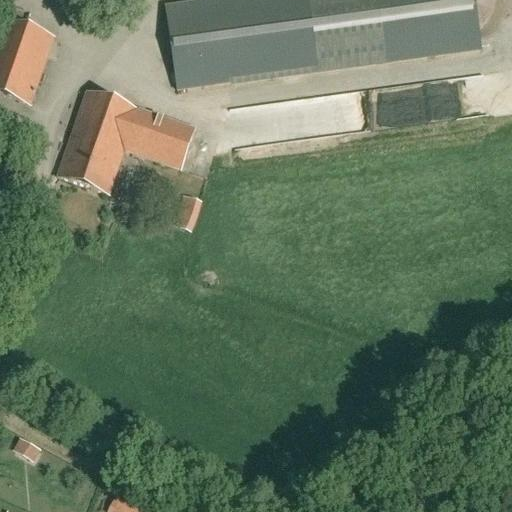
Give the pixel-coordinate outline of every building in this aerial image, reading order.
[(380,0),(228,0),(166,9),(178,93),(389,64),(380,0)] [(0,99),(30,110),(54,41),(2,23),(0,28),(0,99)] [(87,95),(63,164),(58,180),(109,198),(125,153),(181,172),(194,132),(87,95)] [(171,227),(192,236),(205,204),(184,196),(171,227)] [(32,460),(37,453),(21,444),(17,452),(32,460)] [(116,498),(109,511),(141,511),(142,511),(116,498)]
